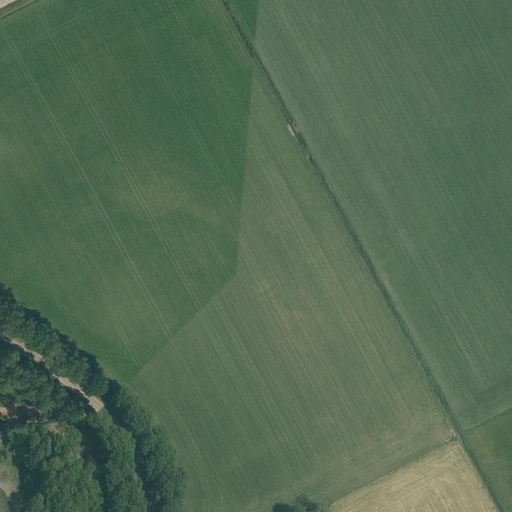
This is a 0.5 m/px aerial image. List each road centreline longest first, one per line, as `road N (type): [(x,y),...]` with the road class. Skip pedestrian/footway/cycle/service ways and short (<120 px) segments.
road 1 (unclassified): [(148,511),(124,438),(0,330)]
road 2 (track): [(98,511),(108,474),(84,431),(44,406),(26,405),(0,419)]
